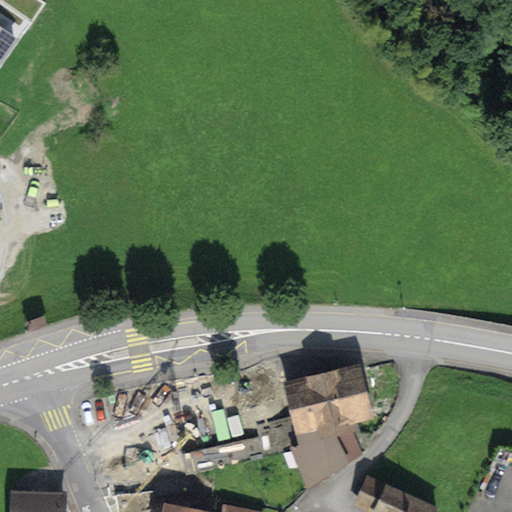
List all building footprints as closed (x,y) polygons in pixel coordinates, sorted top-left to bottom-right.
[(0,30),(0,59),(14,40),(0,30)] [(45,316),(26,322),(29,333),(48,327),(45,316)] [(357,372),(291,386),(298,421),(260,430),(262,439),(185,456),(190,475),(294,451),(310,487),(361,454),(348,419),(365,414),(357,372)] [(130,462),(105,468),(110,496),(136,491),(130,462)] [(369,481),(358,505),(373,511),(435,511),(436,511),(369,481)] [(13,491),(12,511),(62,511),(64,494),(13,491)]
